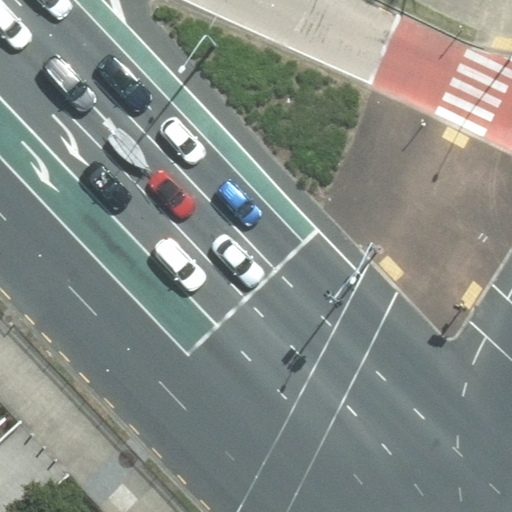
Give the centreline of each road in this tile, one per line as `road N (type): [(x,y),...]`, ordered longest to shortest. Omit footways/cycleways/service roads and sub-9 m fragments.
road 1 (primary): [(466,509),(0,66)]
road 2 (primary): [(269,0),(511,99)]
